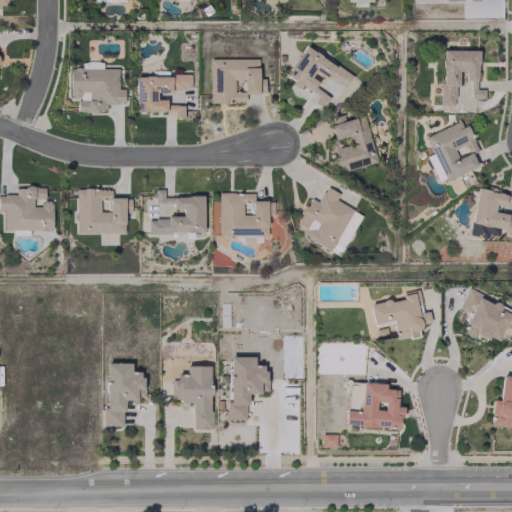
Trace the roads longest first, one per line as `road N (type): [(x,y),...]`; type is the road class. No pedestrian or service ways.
road 1 (secondary): [(360,486),(0,491)]
road 2 (residential): [(274,140),(206,153),(88,153),(0,124)]
road 3 (residential): [(18,130),(43,73),(49,0)]
